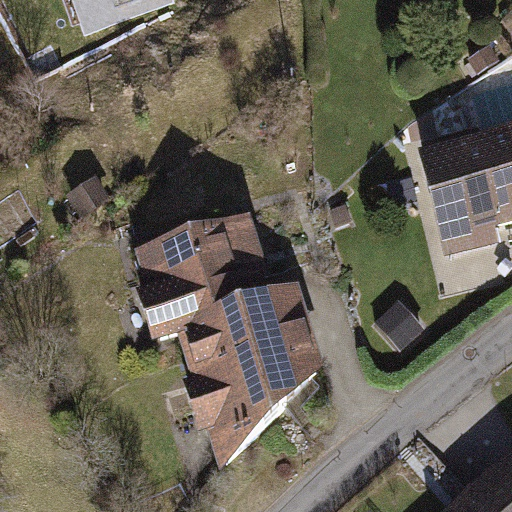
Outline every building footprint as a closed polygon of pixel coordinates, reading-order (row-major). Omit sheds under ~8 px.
[(101,0),(108,18),(158,0),(101,0)] [(407,162),(435,263),(484,249),(481,237),(511,228),(511,133),(511,134),(407,162)] [(65,201),(79,224),(110,205),(96,182),(65,201)] [(319,219),(325,243),(343,238),(336,215),(319,219)] [(133,359),(165,350),(210,338),(205,321),(258,307),(236,225),(122,256),(132,295),(117,299),(133,359)] [(289,298),(258,307),(205,321),(210,338),(165,350),(177,393),(164,396),(187,474),(205,487),(313,384),(289,298)] [(511,511),(511,482),(497,465),(441,511),(511,511)]
